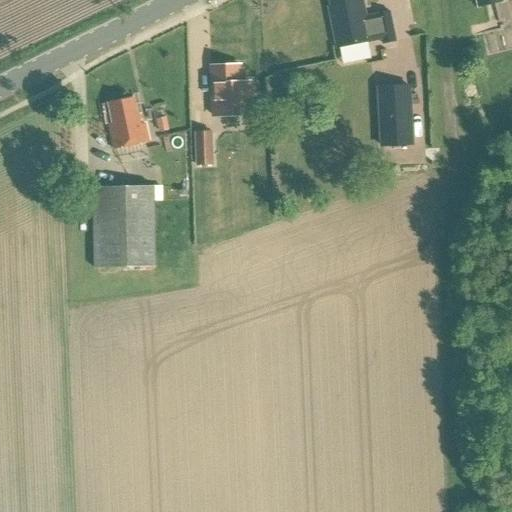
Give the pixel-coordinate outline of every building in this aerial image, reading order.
[(384,39),(379,15),(368,17),(365,2),(362,2),(361,0),(332,0),(334,6),(331,7),(339,47),(384,39)] [(392,12),(379,15),(384,39),(385,44),(397,41),(395,29),(392,12)] [(252,115),(250,83),(240,84),(240,66),(211,68),(213,117),(252,115)] [(372,88),(374,148),(411,147),(408,87),(372,88)] [(110,101),(115,125),(110,126),(114,147),(151,139),(147,120),(143,121),(141,113),(139,114),(136,96),(110,101)] [(214,166),(213,132),(195,133),(196,167),(214,166)] [(155,185),(94,187),(96,271),(157,269),(155,185)]
